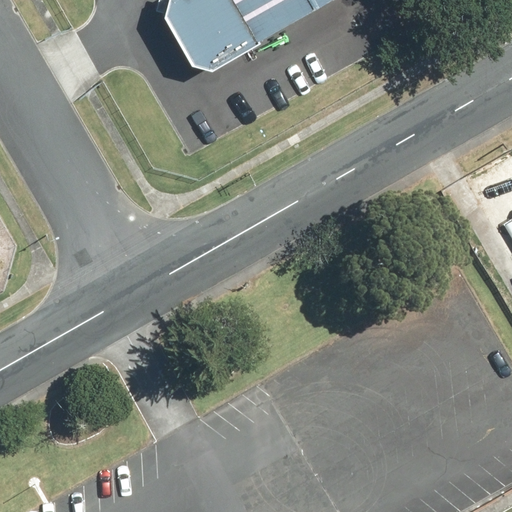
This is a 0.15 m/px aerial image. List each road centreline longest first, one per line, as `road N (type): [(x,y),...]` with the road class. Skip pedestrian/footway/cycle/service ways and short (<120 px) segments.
road 1 (tertiary): [(511,78),(137,292)]
road 2 (unclassified): [(137,292),(0,66)]
road 3 (tertiary): [(137,292),(0,371)]
